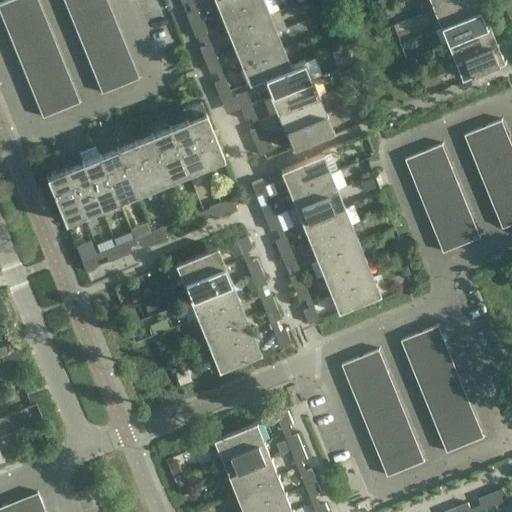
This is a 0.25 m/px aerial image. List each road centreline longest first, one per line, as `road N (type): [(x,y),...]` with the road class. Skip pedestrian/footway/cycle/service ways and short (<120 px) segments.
road 1 (residential): [(86,450),(448,304)]
road 2 (residential): [(0,228),(86,450)]
